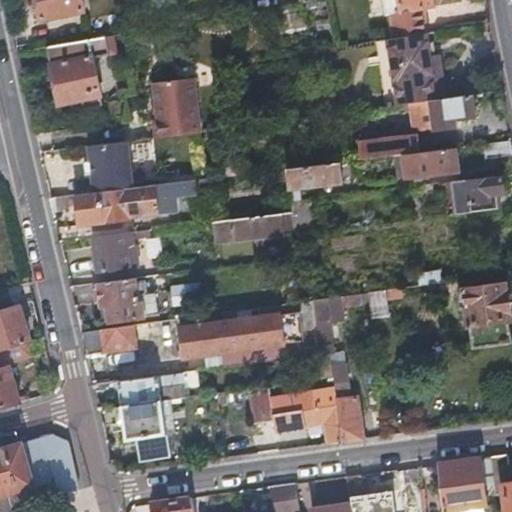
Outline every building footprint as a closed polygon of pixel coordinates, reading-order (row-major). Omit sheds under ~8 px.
[(33,0),(37,19),(59,14),(81,10),(79,0),(33,0)] [(394,0),(395,9),(398,34),(420,32),(417,6),(429,4),(428,0),(394,0)] [(398,34),(382,36),(392,106),(447,98),(440,53),(438,53),(431,54),(430,45),(428,31),(420,32),(398,34)] [(57,104),(69,101),(80,99),(82,109),(102,105),(89,38),(46,46),(57,104)] [(430,45),(431,54),(438,53),(437,44),(430,45)] [(155,119),(158,136),(202,131),(195,77),(155,81),(160,118),(155,119)] [(220,79),(212,81),(204,83),(208,104),(224,101),(220,79)] [(404,121),(404,119),(404,117),(438,113),(441,134),(462,131),(462,125),(478,123),(475,95),(447,98),(392,106),(364,110),(365,121),(386,118),(387,123),(404,121)] [(365,159),(406,154),(423,152),(420,136),(362,143),(365,159)] [(128,140),(90,144),(96,190),(135,186),(128,140)] [(511,141),(487,145),(488,152),(488,158),(509,157),(511,156),(511,141)] [(423,152),(406,154),(407,163),(398,165),(400,179),(459,172),(457,148),(423,152)] [(286,168),(288,178),(289,188),(301,187),(345,182),(342,162),(286,168)] [(498,196),(502,195),(505,195),(503,178),(453,183),(456,214),(500,209),(498,196)] [(131,216),(131,214),(131,213),(181,206),(179,195),(198,192),(196,179),(135,186),(96,190),(80,192),(84,221),(131,216)] [(302,199),(301,187),(289,188),(291,201),(302,199)] [(51,196),(52,201),(54,206),(75,203),(74,193),(51,196)] [(216,220),(217,232),(219,244),(296,234),(293,212),(216,220)] [(97,270),(114,268),(131,266),(126,229),(91,233),(97,270)] [(109,319),(116,318),(123,317),(162,312),(159,292),(141,294),(139,276),(99,281),(102,303),(106,302),(109,319)] [(424,285),(425,290),(426,296),(454,292),(454,281),(424,285)] [(511,341),(508,312),(504,284),(459,289),(461,306),(469,305),(474,346),(511,341)] [(347,305),(371,301),(370,291),(345,295),(347,305)] [(343,318),(340,296),(324,298),(327,321),(343,318)] [(324,298),(304,300),(311,353),(314,377),(334,374),(327,321),(324,298)] [(180,316),(187,369),(201,367),(311,353),(304,300),(180,316)] [(0,308),(0,349),(2,349),(26,342),(15,304),(0,308)] [(83,328),(85,340),(88,352),(136,344),(133,322),(83,328)] [(0,349),(0,407),(18,402),(2,349),(0,349)] [(121,378),(125,404),(164,398),(205,392),(201,367),(187,369),(121,378)] [(336,384),(339,401),(345,440),(365,437),(359,398),(352,398),(350,382),(336,384)] [(291,391),(292,399),(293,407),(285,408),(284,399),(269,401),(267,384),(247,387),(251,419),(272,416),(273,427),(325,420),(328,442),(345,440),(339,401),(315,404),(313,388),(291,391)] [(164,398),(125,404),(130,438),(169,432),(164,398)] [(0,511),(0,496),(47,483),(49,489),(57,487),(58,494),(78,489),(66,441),(55,434),(0,449),(0,511)] [(504,482),(511,482),(507,452),(491,455),(496,493),(505,492),(504,482)] [(491,455),(480,456),(486,511),(498,511),(496,493),(491,455)] [(486,511),(480,456),(459,459),(439,462),(445,511),(486,511)] [(274,511),(284,511),(298,509),(294,481),(269,485),(274,511)] [(193,511),(190,496),(152,501),(154,511),(193,511)] [(352,511),(352,506),(351,501),(311,508),(311,511),(352,511)] [(377,511),(376,502),(352,506),(352,511),(377,511)]
